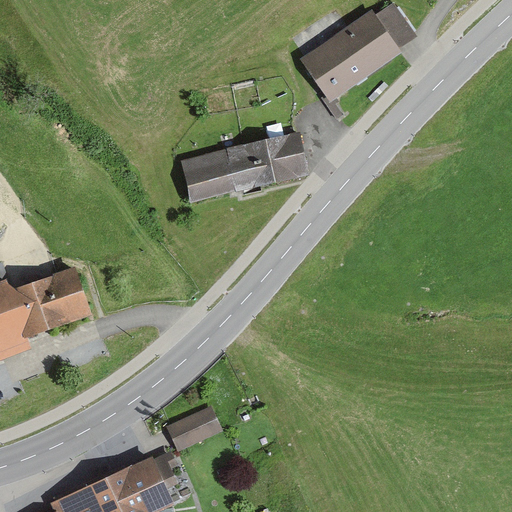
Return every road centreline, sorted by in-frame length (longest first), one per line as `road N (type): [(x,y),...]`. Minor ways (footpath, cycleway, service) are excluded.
road 1 (primary): [(511,14),(408,115),(171,375),(87,431),(0,468)]
road 2 (track): [(0,379),(131,316),(168,313),(213,335)]
